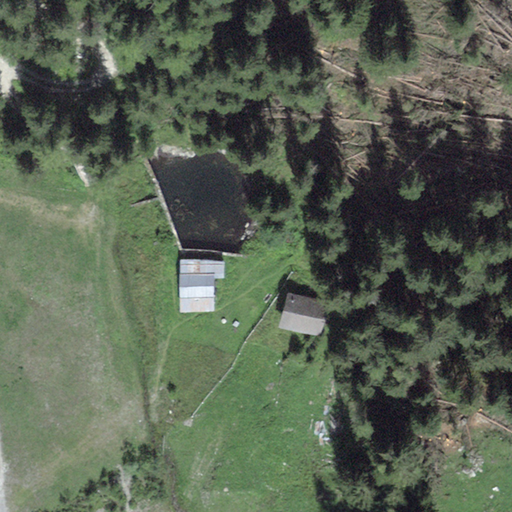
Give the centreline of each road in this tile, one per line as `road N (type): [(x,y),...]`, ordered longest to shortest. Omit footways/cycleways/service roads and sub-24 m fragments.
road 1 (track): [(0,85),(89,172),(93,197),(90,209),(74,213),(0,195)]
road 2 (track): [(24,0),(103,50),(109,67),(64,88),(0,70)]
